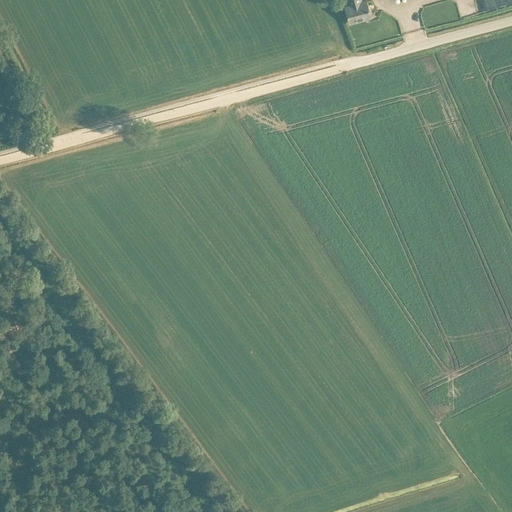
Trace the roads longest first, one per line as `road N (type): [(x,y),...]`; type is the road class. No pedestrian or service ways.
road 1 (track): [(0,159),(363,62)]
road 2 (track): [(223,511),(0,211)]
road 3 (unclassified): [(363,62),(511,22)]
